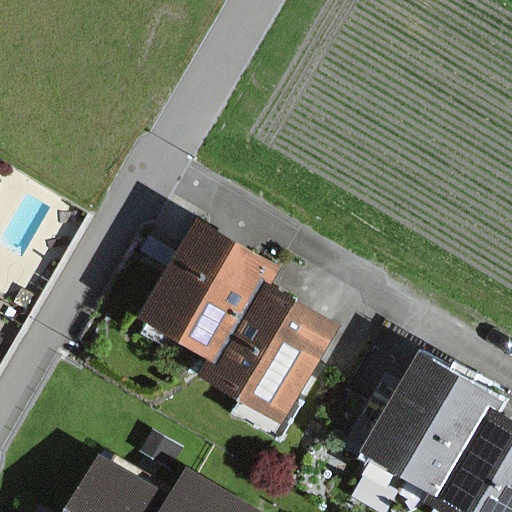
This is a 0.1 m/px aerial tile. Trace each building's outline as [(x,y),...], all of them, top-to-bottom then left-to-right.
[(200,222),(141,321),(211,362),(223,370),(273,285),(282,270),(200,222)] [(223,370),(211,362),(201,379),(284,427),(343,326),(273,285),(223,370)] [(420,354),(361,456),(445,504),(498,412),(504,402),(420,354)] [(445,504),(441,511),(442,511),(511,511),(511,420),(498,412),(445,504)] [(100,457),(68,511),(162,511),(195,456),(155,433),(131,474),(100,457)] [(263,511),(197,474),(204,462),(195,456),(162,511),(263,511)]
